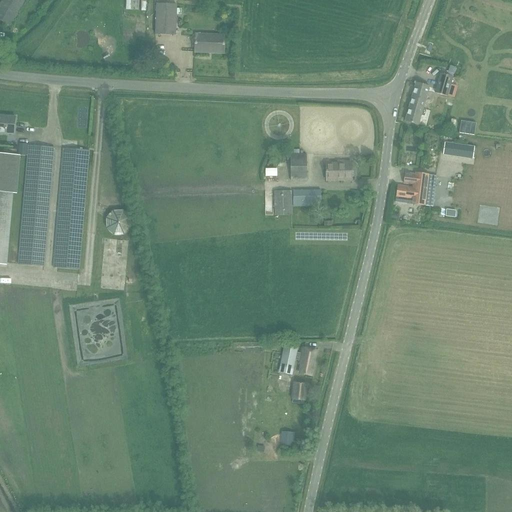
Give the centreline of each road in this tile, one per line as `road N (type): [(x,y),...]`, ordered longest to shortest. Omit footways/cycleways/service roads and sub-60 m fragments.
road 1 (tertiary): [(310,511),(375,239),(397,97)]
road 2 (unclassified): [(0,79),(397,97)]
